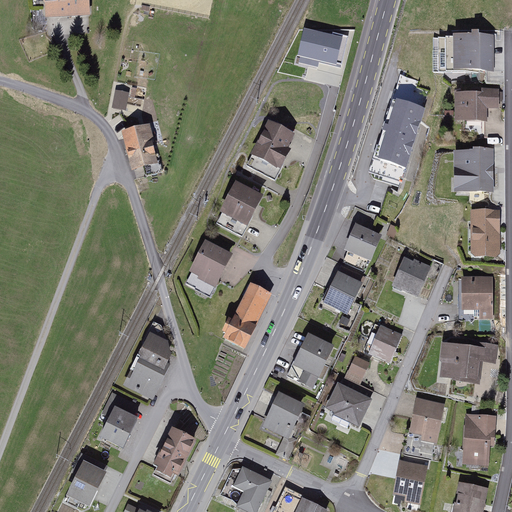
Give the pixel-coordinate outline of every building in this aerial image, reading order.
[(50,0),(51,20),(97,19),(96,0),(50,0)] [(332,40),(306,34),(301,56),(341,66),(348,38),(333,35),(332,40)] [(494,36),(433,37),(433,72),(495,70),(494,36)] [(392,96),(394,96),(369,172),(371,173),(370,174),(374,179),(400,188),(407,167),(427,108),(423,107),(428,92),(416,88),(418,82),(401,76),(397,90),(394,89),(392,96)] [(482,91),(455,91),(455,120),(487,121),(487,108),(499,108),(499,88),(482,88),(482,91)] [(129,95),(116,93),(112,110),(126,113),(129,95)] [(293,137),(269,125),(247,167),(274,181),(288,153),(286,152),(293,137)] [(155,127),(127,133),(135,173),(163,168),(155,127)] [(473,150),(454,150),(454,190),(493,190),(492,147),(473,147),(473,150)] [(264,194),(236,180),(220,210),(223,212),(217,223),(242,236),(264,194)] [(499,210),(471,211),(471,251),(476,256),(496,256),(500,253),(499,210)] [(382,234),(356,223),(344,249),(371,260),(382,234)] [(234,253),(206,239),(189,271),(192,273),(187,283),(196,288),(196,289),(210,296),(215,286),(216,287),(234,253)] [(414,261),(404,257),(392,285),(419,296),(431,266),(414,259),(414,261)] [(363,282),(338,270),(323,302),(348,314),(363,282)] [(494,277),(461,277),(462,310),(480,310),(480,320),(494,320),(494,277)] [(272,293),(250,282),(232,318),(229,316),(222,330),(226,332),(223,337),(245,348),(272,293)] [(154,322),(149,331),(168,340),(162,325),(154,322)] [(402,335),(375,324),(364,352),(391,363),(402,335)] [(168,340),(149,331),(123,387),(152,400),(173,354),(168,340)] [(335,344),(308,332),(287,376),(313,389),(335,344)] [(474,345),(443,342),(439,378),(480,382),(483,361),(495,363),(497,344),(475,342),(474,345)] [(342,384),(338,382),(325,407),(335,412),(334,414),(360,426),(373,399),(370,398),(374,391),(360,384),(370,363),(355,356),(342,384)] [(305,403),(279,391),(263,426),(288,438),(305,403)] [(102,414),(109,417),(116,405),(135,415),(139,406),(112,393),(102,414)] [(445,403),(417,398),(410,433),(422,435),(421,441),(437,444),(445,403)] [(135,415),(116,405),(109,417),(100,435),(123,447),(139,417),(135,415)] [(497,416),(466,414),(462,464),(488,466),(489,445),(494,446),(497,416)] [(197,438),(172,426),(154,463),(158,465),(154,474),(172,482),(176,474),(179,476),(197,438)] [(82,453),(71,475),(75,477),(66,494),(90,506),(107,471),(106,470),(108,466),(82,453)] [(428,465),(400,460),(393,494),(406,496),(405,502),(421,505),(428,465)] [(252,471),(243,466),(233,486),(244,491),(237,507),(247,511),(256,511),(272,481),(252,471)] [(483,511),(488,488),(459,481),(452,511),(483,511)] [(296,510),(302,497),(284,488),(277,502),(296,510)] [(327,511),(328,510),(302,497),(296,510),(294,511),(327,511)] [(294,511),(296,510),(277,502),(272,511),(294,511)]
